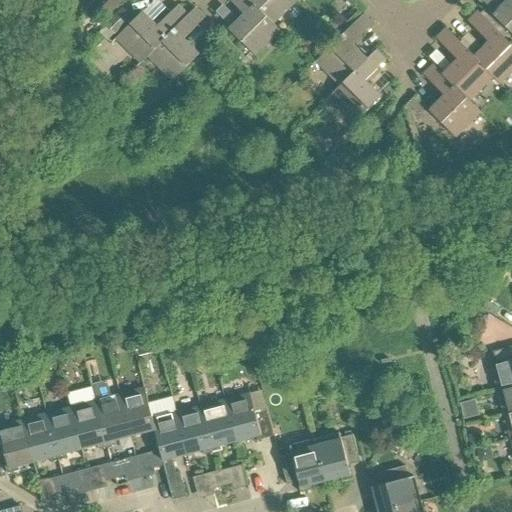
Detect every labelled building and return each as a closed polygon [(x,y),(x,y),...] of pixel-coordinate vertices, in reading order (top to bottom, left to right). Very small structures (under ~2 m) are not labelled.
[(248,0),(228,0),(244,16),(229,31),(255,58),(281,32),(274,25),(273,25),(248,0)] [(248,0),(273,25),(274,25),(298,1),(297,0),(248,0)] [(511,0),(509,0),(503,7),(496,0),(476,0),(482,6),(511,35),(511,0)] [(141,65),(148,58),(148,57),(188,17),(188,16),(178,7),(170,15),(171,15),(157,28),(142,13),(116,40),(141,65)] [(105,26),(115,35),(132,18),(122,9),(105,26)] [(148,57),(148,58),(172,82),(199,56),(184,40),(205,19),(195,9),(188,16),(188,17),(148,57)] [(489,44),(475,58),(474,58),(493,78),(500,86),(511,73),(511,46),(478,13),(468,22),(489,44)] [(316,63),(340,87),(340,88),(367,61),(352,46),(374,25),(364,15),(316,63)] [(457,61),(443,75),(442,76),(469,102),(470,102),(493,78),(474,58),(475,58),(446,29),(436,40),(457,61)] [(340,88),(340,87),(329,99),(354,124),(380,98),(365,82),(386,61),(376,51),(367,61),(340,88)] [(442,76),(443,75),(433,66),(423,76),(444,97),(429,112),(455,139),(481,113),(470,102),(469,102),(442,76)] [(390,81),(381,89),(388,96),(397,88),(390,81)] [(411,109),(417,116),(425,108),(414,98),(407,105),(411,109)] [(487,302),(483,309),(493,314),(497,307),(487,302)] [(133,340),(135,352),(138,351),(139,357),(155,353),(152,336),(133,340)] [(491,366),(498,392),(511,387),(511,347),(493,353),(496,365),(491,366)] [(17,377),(13,378),(16,389),(24,387),(21,376),(17,377)] [(511,387),(498,392),(504,416),(511,414),(511,387)] [(147,438),(156,436),(156,435),(152,420),(153,420),(145,389),(120,396),(131,437),(146,433),(147,438)] [(251,394),(225,401),(236,443),(252,439),(253,443),(274,437),(267,410),(255,413),(251,394)] [(115,441),(131,437),(120,396),(95,402),(108,448),(116,446),(115,441)] [(225,401),(201,408),(213,454),(222,451),(221,447),(236,443),(225,401)] [(99,451),(108,448),(95,402),(71,409),(82,450),(97,446),(99,451)] [(201,408),(177,414),(188,455),(203,451),(204,456),(213,454),(201,408)] [(67,454),(82,450),(71,409),(47,415),(59,461),(68,459),(67,454)] [(164,466),(164,467),(173,501),(186,497),(180,473),(176,474),(172,460),(188,455),(177,414),(153,420),(152,420),(156,435),(156,436),(160,451),(164,466)] [(50,464),(59,461),(47,415),(22,421),(33,463),(49,459),(50,464)] [(18,467),(33,463),(22,421),(0,427),(0,460),(6,459),(10,474),(19,472),(18,467)] [(339,434),(315,441),(326,482),(341,478),(342,483),(351,480),(348,466),(360,463),(353,436),(341,439),(339,434)] [(326,482),(315,441),(290,447),(292,455),(280,458),(287,486),(299,482),(302,493),(311,491),(310,486),(326,482)] [(153,469),(164,467),(164,466),(160,451),(149,454),(153,469)] [(121,461),(112,464),(116,479),(126,477),(121,461)] [(116,479),(112,464),(102,467),(106,482),(116,479)] [(375,498),(378,511),(383,511),(420,502),(414,477),(409,479),(406,467),(378,474),(381,486),(368,490),(370,499),(375,498)] [(228,470),(218,472),(222,488),(232,485),(228,470)] [(222,488),(218,472),(208,475),(212,490),(222,488)] [(73,474),(63,477),(67,492),(77,490),(73,474)] [(67,492),(63,477),(53,479),(57,495),(67,492)] [(422,511),(420,502),(383,511),(422,511)]
